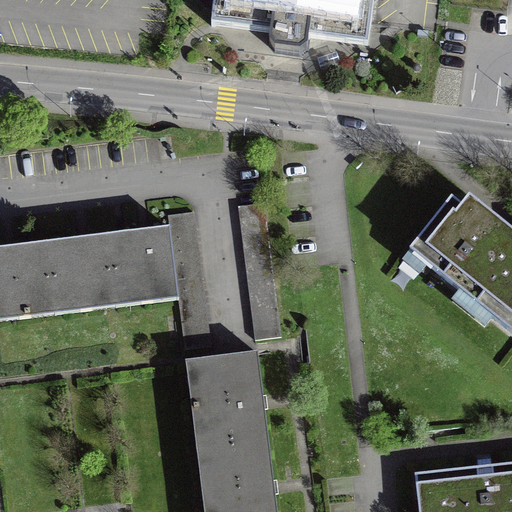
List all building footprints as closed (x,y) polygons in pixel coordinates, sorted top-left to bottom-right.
[(310,40),(368,48),(374,0),(213,0),(210,27),(270,36),(269,46),(274,54),(301,58),(308,51),(310,40)] [(511,233),(497,221),(469,200),(463,207),(451,201),(402,262),(419,277),(424,271),(430,276),(433,273),(452,289),(451,290),(457,296),(451,303),(452,304),(449,307),(464,320),(467,316),(469,317),(466,319),(481,331),(484,329),(484,330),(492,321),(511,336),(511,233)] [(281,337),(264,204),(238,207),(255,341),(281,337)] [(168,216),(170,229),(179,302),(185,352),(212,348),(195,213),(168,216)] [(170,229),(144,232),(82,240),(10,249),(0,250),(0,324),(179,302),(170,229)] [(258,355),(185,364),(203,511),(277,511),(276,496),(279,495),(278,487),(277,481),(274,481),(265,411),(269,411),(268,403),(267,396),(263,396),(258,355)] [(511,511),(511,465),(491,467),(490,461),(483,462),(476,463),(477,470),(415,475),(418,511),(511,511)]
